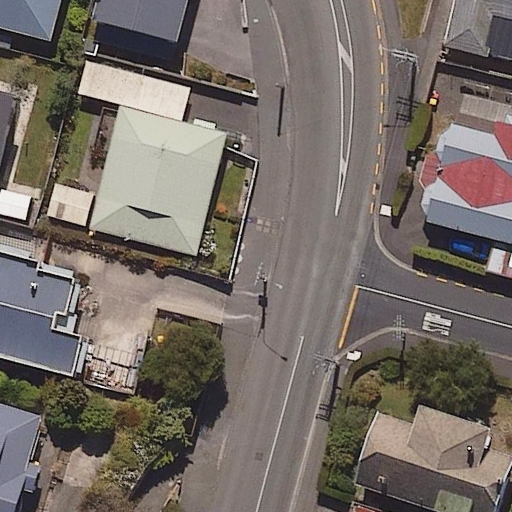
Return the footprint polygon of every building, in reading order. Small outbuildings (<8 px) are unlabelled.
[(0,0),(0,21),(53,38),(65,0),(0,0)] [(102,0),(92,36),(176,59),(192,0),(102,0)] [(511,0),(452,0),(440,45),(511,65),(511,0)] [(193,86),(90,59),(82,91),(126,102),(94,225),(187,250),(219,127),(184,117),(193,86)] [(0,175),(1,176),(24,89),(0,82),(0,175)] [(511,105),(456,89),(418,214),(511,242),(511,105)] [(94,193),(57,182),(48,211),(85,223),(94,193)] [(66,306),(74,308),(84,272),(0,247),(0,352),(78,374),(91,329),(62,320),(66,306)] [(95,315),(91,329),(78,374),(135,390),(152,331),(95,315)] [(23,511),(52,410),(0,395),(0,511),(23,511)] [(500,418),(428,398),(421,422),(383,411),(362,483),(463,511),(504,511),(511,486),(511,456),(491,450),(500,418)]
